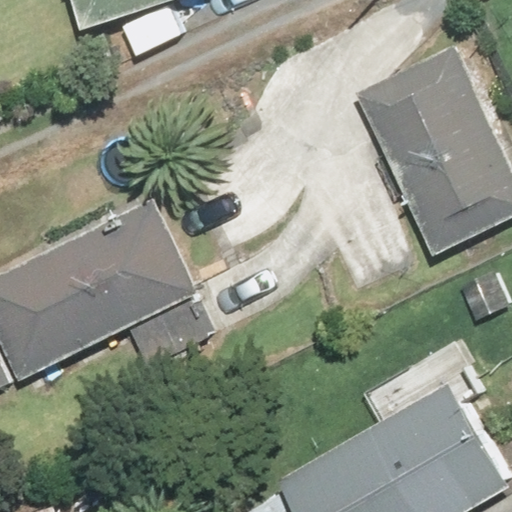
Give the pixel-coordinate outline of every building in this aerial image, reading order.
[(110,0),(126,32),(193,0),(110,0)] [(511,119),(474,37),(376,81),(453,249),(511,222),(511,119)] [(181,186),(0,267),(0,286),(40,374),(228,289),(181,186)] [(0,307),(0,378),(27,366),(0,307)] [(511,432),(475,367),(306,464),(333,511),(480,511),(511,494),(511,432)] [(88,511),(81,491),(24,511),(88,511)]
